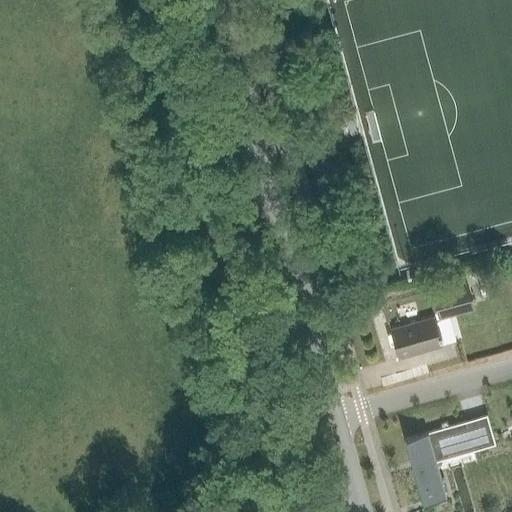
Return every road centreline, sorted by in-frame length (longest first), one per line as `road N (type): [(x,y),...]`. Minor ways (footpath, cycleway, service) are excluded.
road 1 (secondary): [(334,420),(222,0)]
road 2 (residential): [(334,420),(511,366)]
